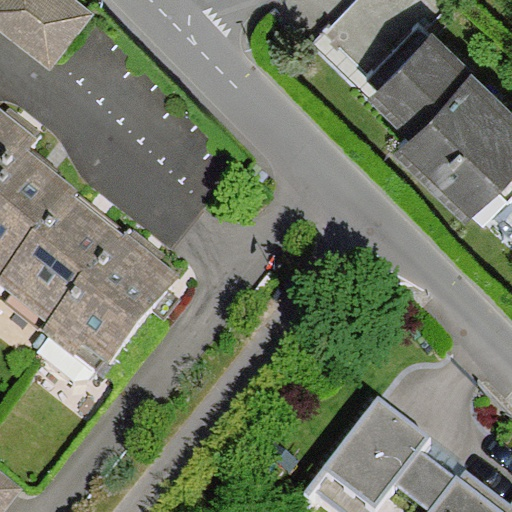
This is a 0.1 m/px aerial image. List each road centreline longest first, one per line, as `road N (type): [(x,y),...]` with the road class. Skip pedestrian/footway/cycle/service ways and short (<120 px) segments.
road 1 (residential): [(369,220),(136,511)]
road 2 (residential): [(165,10),(369,220)]
road 3 (residential): [(369,220),(511,362)]
